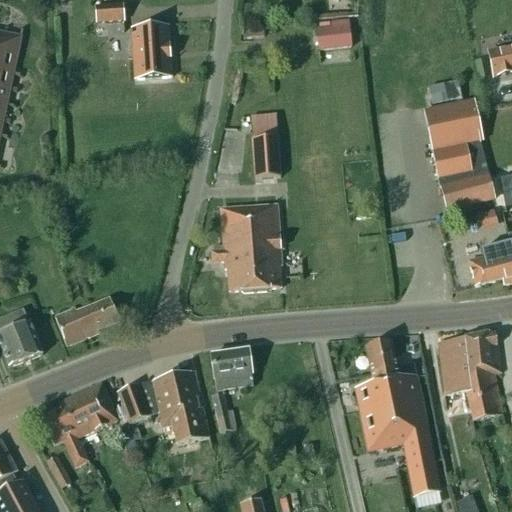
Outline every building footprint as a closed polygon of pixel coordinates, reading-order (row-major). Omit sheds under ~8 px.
[(123,8),(95,10),(96,26),(124,24),(123,8)] [(319,26),(320,32),(316,32),(319,54),(350,50),(347,23),(319,26)] [(171,80),(169,29),(132,32),(134,82),(171,80)] [(0,35),(0,147),(22,40),(0,35)] [(511,50),(488,56),(493,79),(511,75),(511,50)] [(461,101),(457,83),(427,89),(431,107),(461,101)] [(439,191),(441,191),(446,213),(494,201),(479,144),(482,143),(474,104),(423,115),(439,191)] [(250,120),(254,182),(280,180),(276,118),(250,120)] [(511,179),(499,182),(502,194),(511,191),(511,179)] [(229,295),(280,291),(279,269),(281,269),(276,208),(220,212),(223,250),(213,250),(214,254),(204,255),(205,266),(224,264),(225,273),(227,273),(229,295)] [(54,217),(57,232),(70,230),(67,214),(54,217)] [(493,215),(486,217),(489,229),(496,227),(493,215)] [(511,236),(508,238),(510,246),(486,252),(487,256),(482,258),(483,261),(468,265),(475,290),(502,283),(503,289),(511,286),(511,236)] [(71,312),(72,313),(54,320),(66,349),(98,336),(97,333),(119,324),(110,302),(77,315),(75,310),(71,312)] [(0,348),(9,371),(42,358),(28,321),(27,322),(21,308),(0,316),(0,348)] [(472,374),(499,369),(495,334),(466,340),(472,374)] [(473,377),(472,374),(466,340),(438,346),(444,399),(466,395),(467,395),(467,378),(473,377)] [(391,345),(365,350),(373,388),(354,392),(367,455),(403,448),(414,500),(439,494),(433,464),(434,464),(417,379),(416,379),(413,368),(397,371),(391,345)] [(211,359),(216,397),(256,391),(250,353),(211,359)] [(467,395),(466,395),(473,424),(502,418),(493,377),(500,376),(499,369),(472,374),(473,377),(467,378),(467,395)] [(138,388),(117,395),(130,426),(158,416),(161,431),(172,428),(175,448),(209,441),(194,375),(151,384),(138,388)] [(60,411),(77,441),(117,422),(101,387),(59,406),(60,411)] [(228,415),(223,396),(212,399),(220,436),(236,432),(232,414),(228,415)] [(87,463),(77,441),(60,411),(40,420),(53,448),(62,444),(75,469),(87,463)] [(131,440),(122,443),(127,458),(136,455),(131,440)] [(0,483),(11,477),(16,474),(0,443),(0,483)] [(71,486),(56,459),(46,465),(61,492),(71,486)] [(0,511),(36,511),(22,485),(16,488),(11,477),(0,483),(0,511)] [(460,511),(477,511),(476,509),(472,499),(457,505),(459,510),(460,511)] [(262,511),(260,503),(239,507),(240,511),(262,511)]
